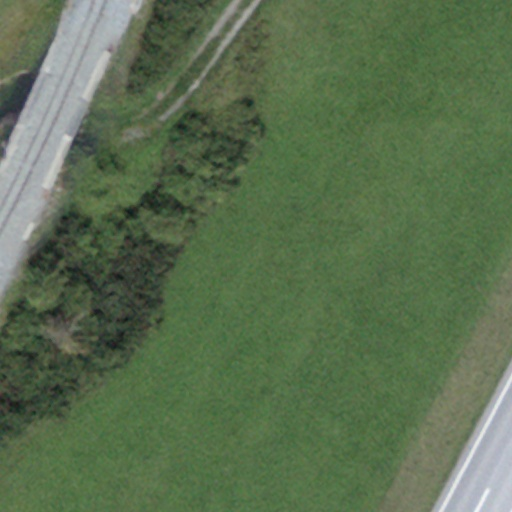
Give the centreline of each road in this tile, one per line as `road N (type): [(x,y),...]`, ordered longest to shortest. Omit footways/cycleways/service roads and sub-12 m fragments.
road 1 (track): [(200,0),(124,106),(75,114),(0,82)]
road 2 (secondary): [(451,511),(511,397)]
